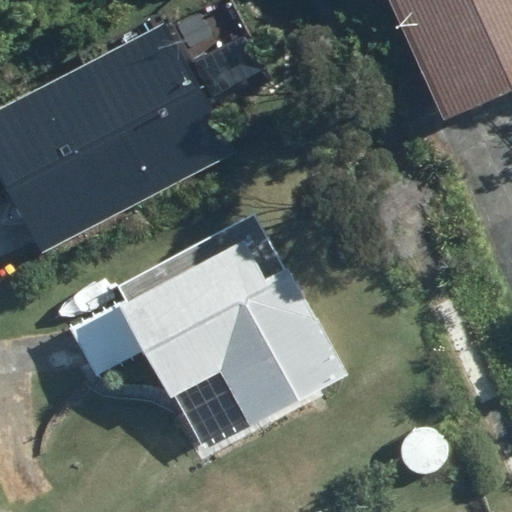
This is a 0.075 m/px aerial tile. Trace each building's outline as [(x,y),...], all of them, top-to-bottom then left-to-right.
[(511,0),(408,0),(457,111),(511,87),(511,0)] [(181,12),(0,104),(0,149),(52,252),(250,149),(181,12)] [(264,209),(132,279),(140,292),(80,323),(105,371),(161,343),(211,439),(255,416),(259,422),(359,369),(301,260),(293,264),(264,209)] [(430,421),(418,422),(413,424),(408,427),(404,431),(401,435),(398,440),(397,445),(396,450),(396,456),(397,461),(398,466),(401,471),(404,475),(409,479),(413,482),(418,484),(424,485),(429,485),(434,484),(440,483),(444,480),(449,477),(453,473),(456,469),(458,464),(459,458),(460,453),(460,448),(458,442),(456,437),(453,433),(449,429),(445,426),(440,423),(435,421),(430,421)] [(332,511),(328,503),(307,511),(332,511)]
